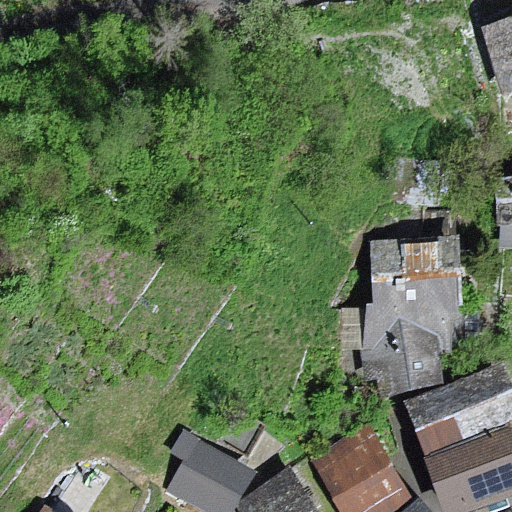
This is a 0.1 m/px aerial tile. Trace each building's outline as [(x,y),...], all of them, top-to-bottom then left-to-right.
[(511,85),(511,18),(490,25),(509,86),(511,85)] [(451,166),(402,160),(398,196),(447,201),(451,166)] [(511,177),(499,177),(499,219),(511,219),(511,177)] [(454,237),(374,242),(378,310),(351,311),(353,341),(371,340),(373,372),(380,372),(385,371),(386,387),(443,383),(441,348),(452,347),(451,324),(459,321),(456,277),(454,237)] [(511,392),(502,367),(412,402),(430,447),(511,414),(511,392)] [(370,429),(319,459),(350,511),(383,511),(409,497),(370,429)] [(511,432),(434,463),(452,510),(511,487),(511,432)] [(231,511),(254,469),(185,433),(176,452),(189,459),(173,490),(215,511),(231,511)] [(312,511),(290,476),(244,505),(248,511),(312,511)]
